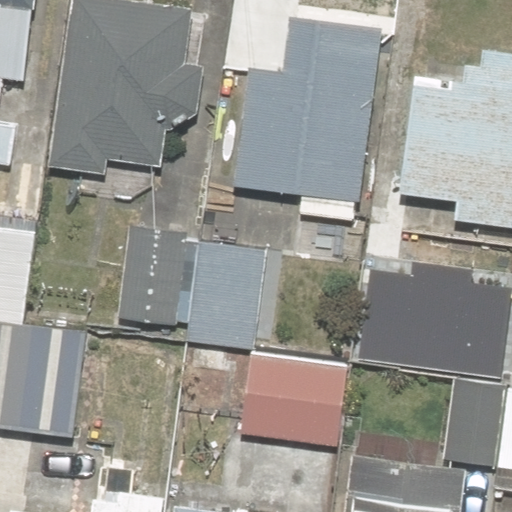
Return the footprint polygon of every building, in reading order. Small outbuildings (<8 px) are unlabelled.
[(7,82),(26,83),(34,0),(0,0),(0,113),(3,114),(7,82)] [(79,189),(135,196),(138,168),(163,171),(167,134),(195,137),(203,70),(192,69),(199,11),(108,0),(68,0),(47,176),(80,180),(79,189)] [(364,227),(384,27),(291,18),(285,79),(247,75),(234,195),(301,202),(299,221),(364,227)] [(511,61),(487,59),(486,73),(467,71),(465,91),(415,85),(403,201),(458,207),(456,230),(511,235),(511,61)] [(23,124),(0,121),(0,167),(18,169),(23,124)] [(0,436),(70,444),(80,341),(26,335),(36,233),(0,229),(0,436)] [(191,328),(198,245),(125,239),(118,321),(191,328)] [(265,251),(198,245),(191,328),(189,347),(255,354),(265,251)] [(413,258),(361,254),(351,364),(403,369),(413,258)] [(479,327),(424,321),(419,371),(474,376),(479,327)] [(346,368),(250,355),(239,439),(335,452),(346,368)] [(500,476),(497,499),(511,500),(511,370),(510,386),(455,381),(445,470),(500,476)] [(468,511),(472,477),(345,462),(339,511),(468,511)] [(171,511),(172,506),(97,496),(94,511),(171,511)]
